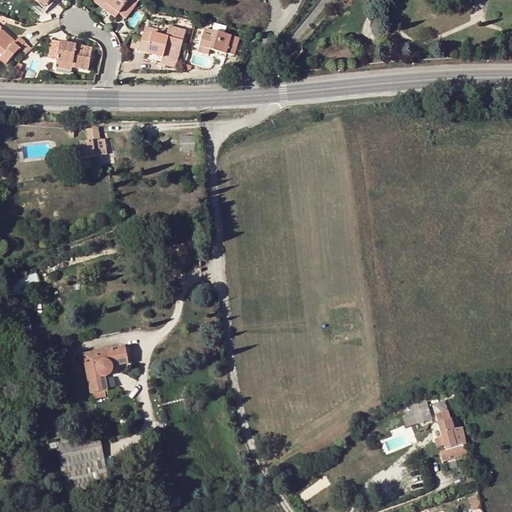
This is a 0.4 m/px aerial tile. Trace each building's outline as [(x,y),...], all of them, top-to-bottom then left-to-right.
[(51,0),(47,6),(40,0),(34,0),(47,11),(55,2),(52,0),(51,0)] [(104,6),(95,0),(88,0),(115,20),(118,15),(105,5),(104,6)] [(95,0),(104,6),(105,5),(118,15),(124,20),(135,6),(133,5),(136,0),(95,0)] [(138,50),(138,52),(146,53),(145,55),(162,59),(160,65),(175,68),(185,32),(168,27),(165,38),(155,36),(156,30),(150,29),(145,28),(142,39),(133,37),(130,48),(138,50)] [(0,56),(2,58),(0,59),(0,61),(5,65),(20,49),(25,43),(20,37),(14,43),(1,31),(2,30),(0,28),(0,56)] [(198,53),(208,56),(209,50),(226,55),(234,57),(239,39),(204,30),(198,53)] [(56,61),(56,62),(72,65),(72,70),(87,73),(91,49),(51,42),(48,59),(56,61)] [(27,45),(22,51),(25,54),(31,48),(27,45)] [(209,50),(208,56),(224,60),(226,55),(209,50)] [(72,65),(56,62),(55,68),(71,72),(72,70),(72,65)] [(18,63),(7,80),(9,81),(21,81),(24,72),(20,71),(23,65),(18,63)] [(182,72),(182,73),(191,70),(192,66),(184,64),(182,72)] [(86,130),(88,142),(92,142),(100,140),(97,130),(86,130)] [(193,137),(179,137),(180,151),(193,151),(193,137)] [(92,142),(93,152),(102,151),(100,140),(92,142)] [(93,152),(92,142),(79,143),(79,146),(73,147),(71,149),(71,152),(71,155),(72,157),(74,159),(81,158),(82,168),(95,166),(93,152)] [(12,279),(15,294),(41,288),(38,273),(12,279)] [(123,348),(81,356),(89,395),(105,392),(103,377),(108,376),(110,374),(112,371),(112,368),(126,365),(123,348)] [(424,400),(409,405),(411,412),(411,414),(402,417),(405,429),(415,425),(430,421),(426,407),(424,400)] [(447,411),(434,415),(448,461),(461,457),(460,452),(466,451),(462,429),(459,429),(459,426),(461,425),(459,422),(456,423),(455,420),(450,421),(447,411)] [(97,435),(55,443),(60,469),(102,462),(97,435)] [(419,466),(406,469),(411,491),(424,488),(419,466)] [(476,511),(481,511),(479,498),(469,500),(471,511),(476,511)]
